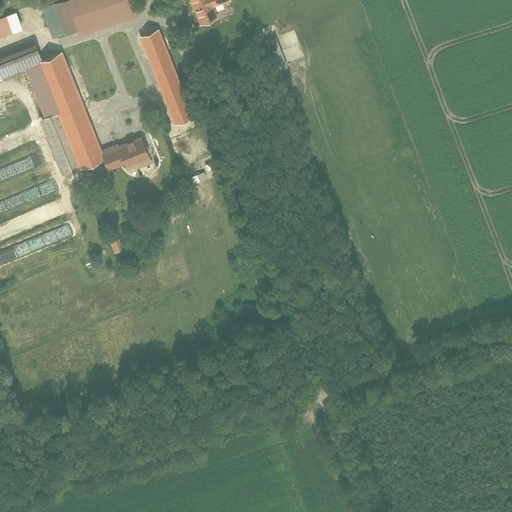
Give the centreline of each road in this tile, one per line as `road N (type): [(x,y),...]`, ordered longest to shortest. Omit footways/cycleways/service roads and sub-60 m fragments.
road 1 (unclassified): [(0,498),(511,335)]
road 2 (track): [(162,0),(324,395)]
road 3 (track): [(371,511),(324,395)]
